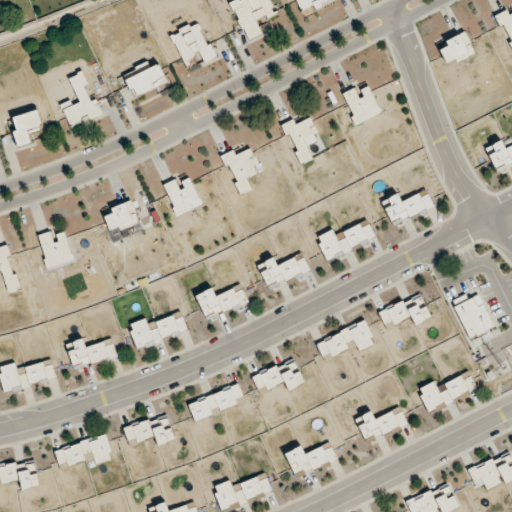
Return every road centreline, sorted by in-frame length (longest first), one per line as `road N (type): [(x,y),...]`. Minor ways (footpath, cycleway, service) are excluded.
road 1 (residential): [(0,429),(211,355),(511,204)]
road 2 (residential): [(0,206),(114,166),(441,0)]
road 3 (residential): [(398,0),(160,124),(0,187)]
road 4 (residential): [(389,5),(455,177),(481,221),(511,242)]
road 5 (residential): [(511,408),(295,511)]
